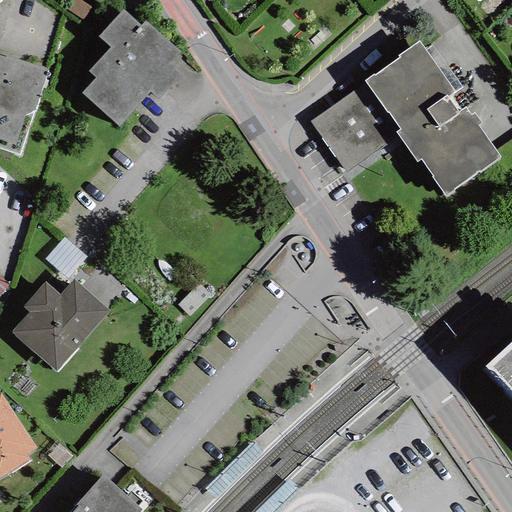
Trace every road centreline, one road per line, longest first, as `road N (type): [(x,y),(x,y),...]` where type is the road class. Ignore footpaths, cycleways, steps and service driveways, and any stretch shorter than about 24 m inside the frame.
road 1 (residential): [(263,130),(511,506)]
road 2 (residential): [(407,0),(263,130)]
road 3 (residential): [(172,0),(263,130)]
